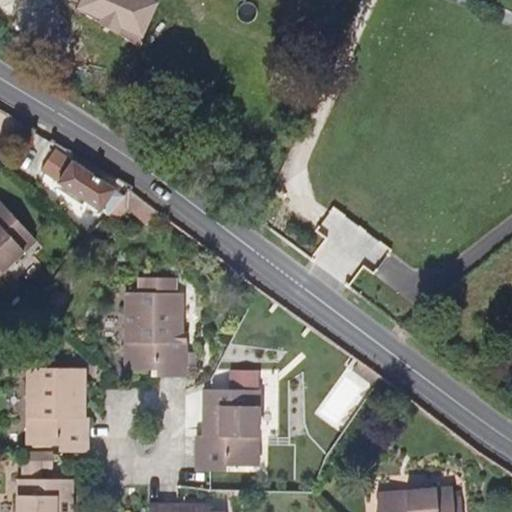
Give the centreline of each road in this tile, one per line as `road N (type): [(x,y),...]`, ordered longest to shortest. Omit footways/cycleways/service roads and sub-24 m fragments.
road 1 (primary): [(511,440),(121,151),(0,77)]
road 2 (unknown): [(309,294),(338,260),(354,255),(417,291),(430,290),(511,226)]
